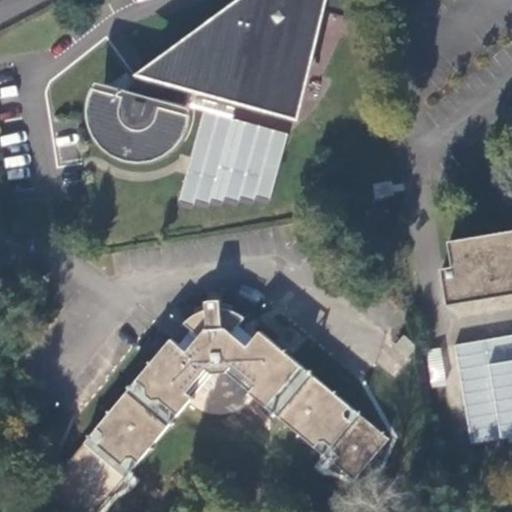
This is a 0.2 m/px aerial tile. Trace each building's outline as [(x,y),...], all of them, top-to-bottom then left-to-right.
[(200,130),(205,109),(174,98),(177,84),(314,120),(338,15),(350,18),(353,0),(247,0),(150,73),(126,88),(107,83),(100,108),(100,122),(106,134),(117,147),(126,154),(143,161),(156,163),(171,160),(183,153),(192,145),(200,130)] [(294,134),(208,110),(183,202),(200,207),(201,202),(216,206),(217,201),(229,204),(231,199),(244,202),(246,196),(260,200),(261,195),(275,199),(294,134)] [(511,230),(449,241),(452,268),(441,269),(448,306),(511,295),(511,230)] [(184,325),(192,332),(199,338),(186,353),(178,347),(171,340),(43,493),(65,511),(97,511),(189,403),(202,413),(208,416),(214,417),(229,415),(243,410),(250,405),(255,399),(354,482),(389,440),(260,333),(254,339),(247,348),(232,335),(239,326),(245,319),(232,312),(233,307),(221,303),(220,301),(205,302),(205,306),(194,311),(197,314),(184,325)] [(254,339),(239,326),(232,335),(247,348),(254,339)] [(199,338),(192,332),(190,334),(185,338),(178,347),(186,353),(199,338)] [(396,346),(409,356),(416,347),(404,336),(396,346)]
